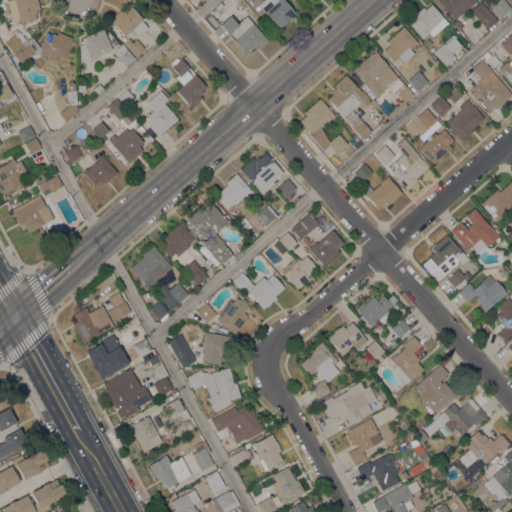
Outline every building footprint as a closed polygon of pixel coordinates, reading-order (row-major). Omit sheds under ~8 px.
[(7,0),(36,0),(41,18),(19,23),(19,22),(17,22),(17,19),(12,20),(7,0)] [(283,0),(296,14),(279,29),(258,5),(263,0),(283,0)] [(476,0),(454,20),(436,0),(476,0)] [(497,0),(503,0),(511,8),(501,17),(491,6),(497,0)] [(497,21),(487,30),(469,10),(480,1),(497,21)] [(447,23),(432,36),(428,32),(422,38),(406,21),(422,7),(425,10),(431,4),(447,23)] [(142,20),(141,21),(147,28),(137,37),(131,30),(124,36),(109,19),(120,9),(122,12),(126,9),(127,10),(131,6),(142,20)] [(210,14),(218,24),(214,27),(206,17),(210,14)] [(267,40),(256,50),(253,47),(250,50),(248,49),(244,53),(232,40),(234,38),(230,33),(228,35),(219,25),(229,16),(236,24),(246,16),(267,40)] [(457,19),(461,24),(457,28),(453,23),(457,19)] [(417,42),(409,49),(413,54),(404,62),(398,56),(392,61),(383,51),(389,45),(386,41),(402,26),(417,42)] [(79,56),(79,45),(83,43),(81,38),(102,29),(111,50),(81,63),(79,56)] [(14,35),(18,31),(25,39),(21,43),(22,44),(12,52),(4,43),(13,34),(14,35)] [(62,58),(56,56),(54,60),(39,54),(41,49),(39,48),(45,32),(51,35),(52,33),(56,35),(57,32),(71,37),(62,58)] [(511,37),(511,52),(509,55),(499,43),(509,34),(511,37)] [(451,53),(455,57),(445,66),(432,52),(442,43),(444,44),(453,36),(460,45),(451,53)] [(144,49),(135,57),(123,43),(128,38),(132,42),(136,39),(144,49)] [(432,44),(427,48),(423,43),(427,39),(432,44)] [(134,58),(125,66),(119,60),(118,61),(114,58),(116,56),(112,52),(121,44),(134,58)] [(30,54),(20,63),(13,54),(23,45),(30,54)] [(371,98),(361,86),(363,83),(351,70),(366,57),(367,57),(372,53),(372,54),(375,51),(378,54),(377,55),(403,84),(413,95),(404,102),(407,105),(390,120),(386,115),(393,108),(392,107),(394,106),(395,107),(399,104),(398,102),(399,101),(400,102),(402,101),(394,91),(396,90),(393,87),(390,90),(387,86),(375,97),(374,96),(371,98)] [(499,61),(492,67),(482,56),(487,51),(490,56),(492,54),(499,61)] [(194,74),(205,87),(201,90),(202,92),(199,95),(201,98),(190,107),(175,90),(182,85),(175,77),(178,75),(171,67),(174,64),(172,62),(176,57),(179,60),(181,59),(189,68),(186,70),(191,76),(194,74)] [(511,85),(497,68),(506,61),(507,63),(511,58),(511,85)] [(492,70),(491,71),(511,94),(496,109),(493,106),(487,111),(478,100),(477,101),(468,91),(477,83),(476,82),(480,78),(471,68),(481,59),(492,70)] [(427,82),(417,91),(407,79),(417,70),(427,82)] [(0,72),(12,94),(0,100),(0,72)] [(344,116),(327,98),(333,93),(331,91),(335,88),(333,85),(343,76),(344,77),(346,75),(356,88),(357,87),(361,91),(362,90),(368,98),(367,99),(370,101),(361,109),(357,104),(344,116)] [(102,88),(96,93),(92,89),(98,83),(102,88)] [(462,95),(452,103),(444,93),(454,85),(462,95)] [(135,99),(125,107),(117,97),(126,89),(135,99)] [(75,90),(76,100),(66,101),(65,91),(75,90)] [(167,99),(163,102),(177,118),(160,134),(145,117),(146,116),(145,115),(148,113),(149,114),(153,110),(145,102),(159,90),(167,99)] [(450,107),(439,116),(429,104),(440,95),(450,107)] [(124,108),(123,109),(126,113),(118,120),(112,113),(110,114),(107,111),(109,109),(106,106),(115,98),(124,108)] [(338,133),(347,144),(336,153),(329,145),(323,150),(308,134),(310,133),(299,121),(306,115),(303,112),(319,98),(334,116),(327,122),(326,121),(319,126),(329,141),(338,133)] [(483,118),(470,129),(472,131),(461,140),(445,122),(451,117),(452,117),(461,109),(459,107),(467,99),(483,118)] [(435,119),(425,128),(415,117),(426,108),(435,119)] [(129,121),(133,117),(139,123),(135,127),(129,121)] [(371,132),(362,139),(351,127),(360,119),(371,132)] [(108,131),(99,138),(91,129),(100,122),(108,131)] [(34,136),(23,142),(17,131),(29,125),(34,136)] [(143,142),(139,146),(140,147),(136,151),(138,153),(127,163),(107,139),(112,135),(113,135),(114,134),(116,136),(125,128),(128,131),(129,129),(130,130),(131,129),(143,142)] [(452,140),(447,144),(450,148),(432,163),(418,148),(427,140),(427,141),(436,133),(436,134),(443,128),(452,140)] [(411,142),(417,137),(421,141),(415,147),(411,142)] [(40,148),(29,154),(24,144),(35,138),(40,148)] [(427,167),(415,178),(417,180),(406,190),(390,172),(393,169),(393,168),(393,167),(391,164),(402,154),(394,145),(402,138),(417,154),(416,155),(421,160),(423,158),(429,164),(426,166),(427,167)] [(81,156),(69,162),(63,151),(75,145),(81,156)] [(394,156),(384,165),(374,154),(384,145),(394,156)] [(239,169),(252,157),(254,160),(257,156),(258,158),(265,152),(282,172),(272,182),(273,183),(261,194),(239,169)] [(117,172),(106,182),(103,180),(100,183),(98,182),(94,185),(83,173),(84,171),(83,170),(85,168),(86,169),(102,155),(117,172)] [(26,172),(18,177),(23,187),(16,190),(14,187),(2,194),(0,190),(0,165),(9,161),(13,158),(15,162),(19,160),(26,172)] [(371,172),(359,182),(352,173),(364,163),(371,172)] [(251,191),(245,196),(244,195),(234,203),(233,202),(226,209),(214,196),(226,185),(224,183),(235,173),(251,191)] [(50,192),(43,195),(38,185),(56,176),(62,186),(50,192)] [(380,182),(379,182),(386,176),(400,193),(394,198),(395,199),(389,204),(389,203),(386,205),(384,203),(377,209),(365,195),(380,182)] [(295,188),(284,198),(276,188),(286,178),(295,188)] [(511,203),(502,213),(503,214),(495,222),(479,203),(496,189),(498,192),(511,179),(511,203)] [(38,195),(44,206),(46,205),(53,219),(29,232),(26,227),(21,229),(10,210),(38,195)] [(203,237),(202,237),(199,240),(184,223),(188,220),(187,219),(201,206),(203,209),(210,203),(223,217),(224,217),(228,221),(217,231),(209,232),(203,237)] [(254,215),(266,205),(276,216),(264,226),(254,215)] [(467,250),(449,230),(459,222),(467,230),(469,229),(467,226),(471,223),(465,216),(474,208),(481,216),(480,217),(489,227),(490,226),(498,236),(497,236),(500,239),(496,243),(494,240),(490,243),(491,245),(489,246),(488,245),(486,247),(485,246),(476,253),(470,246),(467,250)] [(299,239),(290,228),(308,212),(317,223),(309,231),(299,239)] [(248,227),(242,231),(236,224),(241,219),(248,227)] [(180,222),(194,238),(187,244),(188,246),(177,256),(174,253),(169,257),(167,255),(166,255),(164,253),(165,252),(160,246),(165,242),(162,238),(180,222)] [(331,230),(343,243),(336,249),(338,252),(322,265),(307,248),(315,242),(316,243),(323,237),(331,230)] [(295,243),(287,250),(277,239),(286,232),(295,243)] [(436,281),(421,264),(428,258),(427,257),(433,252),(430,248),(445,234),(456,247),(457,246),(460,249),(453,255),(457,259),(456,264),(436,281)] [(222,243),(232,254),(223,262),(222,261),(220,263),(211,253),(222,243)] [(170,266),(154,281),(155,281),(148,287),(142,281),(130,268),(142,256),(141,255),(152,245),(170,266)] [(314,266),(309,270),(311,272),(306,276),(308,278),(307,279),(307,280),(298,288),(298,287),(296,288),(286,277),(285,278),(280,272),(297,257),(300,260),(305,255),(314,266)] [(182,269),(192,260),(207,276),(197,286),(187,274),(182,269)] [(464,277),(453,287),(446,279),(448,277),(447,275),(450,273),(451,274),(456,269),(464,277)] [(251,283),(242,291),(232,279),(241,271),(251,283)] [(272,274),(283,287),(274,296),(276,297),(270,302),(271,303),(266,307),(265,307),(262,309),(259,305),(256,301),(255,302),(254,300),(254,299),(253,298),(253,299),(250,296),(251,295),(247,290),(244,290),(250,284),(252,286),(262,277),(265,280),(272,274)] [(506,293),(497,301),(496,301),(485,311),(474,299),(477,296),(475,294),(466,302),(457,292),(468,283),(473,288),(488,274),(494,281),(495,280),(506,293)] [(187,294),(178,302),(180,305),(172,312),(160,298),(160,297),(155,291),(162,285),(168,290),(177,282),(187,294)] [(123,302),(125,301),(130,311),(118,318),(120,321),(113,325),(106,311),(112,308),(107,297),(118,292),(123,302)] [(364,304),(363,304),(372,296),(376,300),(382,295),(386,300),(392,294),(396,299),(390,305),(391,306),(385,311),(389,316),(381,324),(377,320),(369,326),(367,323),(368,322),(357,310),(364,304)] [(247,306),(243,312),(247,315),(234,334),(217,322),(220,317),(217,315),(228,299),(232,302),(235,297),(247,306)] [(511,303),(511,336),(504,344),(495,334),(504,326),(495,316),(500,311),(497,307),(507,298),(511,303)] [(148,309),(158,300),(167,312),(158,320),(156,318),(153,320),(150,315),(153,314),(148,309)] [(215,314),(205,323),(195,311),(206,302),(215,314)] [(96,335),(96,334),(82,342),(77,334),(71,324),(76,321),(72,314),(85,307),(88,312),(102,305),(113,326),(100,333),(96,335)] [(409,328),(398,337),(390,328),(401,319),(409,328)] [(212,322),(218,324),(216,330),(210,327),(212,322)] [(366,340),(356,349),(352,345),(348,348),(348,349),(341,355),(339,353),(340,352),(327,338),(333,332),(338,327),(339,328),(341,325),(344,328),(350,322),(366,340)] [(201,361),(204,342),(202,342),(204,332),(227,335),(223,357),(220,356),(219,364),(202,361),(201,361)] [(99,378),(85,352),(99,344),(98,341),(111,334),(117,346),(118,345),(127,362),(119,367),(99,378)] [(396,366),(395,366),(389,360),(403,347),(401,344),(412,335),(421,346),(413,353),(418,359),(416,362),(422,369),(409,381),(396,366)] [(145,338),(151,349),(138,356),(132,345),(145,338)] [(373,340),(383,351),(379,354),(383,358),(379,361),(376,357),(375,358),(365,347),(373,340)] [(337,361),(332,365),(338,372),(326,382),(317,372),(310,377),(299,364),(311,353),(309,351),(320,342),(337,361)] [(185,343),(191,354),(178,362),(172,350),(184,343),(185,343)] [(155,355),(158,361),(150,365),(147,360),(155,355)] [(413,386),(439,363),(448,373),(439,381),(441,384),(443,381),(454,394),(433,412),(422,400),(420,394),(413,386)] [(130,369),(139,387),(143,385),(150,398),(137,406),(138,409),(121,419),(104,389),(104,384),(130,369)] [(228,369),(233,383),(235,383),(239,397),(229,400),(230,403),(214,412),(206,398),(209,396),(204,383),(193,389),(186,377),(200,370),(201,372),(210,373),(228,369)] [(172,389),(159,395),(152,383),(165,376),(172,389)] [(329,391),(328,392),(329,395),(319,400),(318,398),(316,398),(310,387),(323,379),(329,391)] [(361,417),(349,424),(346,418),(342,420),(336,410),(326,415),(319,402),(331,396),(332,399),(347,390),(346,388),(359,381),(363,388),(368,386),(375,398),(366,403),(370,410),(360,416),(361,417)] [(183,409),(169,415),(164,405),(177,398),(183,409)] [(449,433),(441,424),(439,425),(438,424),(427,434),(423,429),(452,402),(458,409),(470,398),(485,416),(475,426),(472,423),(459,434),(454,429),(450,432),(449,433)] [(234,406),(235,410),(243,405),(247,411),(251,408),(263,430),(245,440),(244,438),(235,443),(225,426),(216,431),(210,419),(234,406)] [(27,443),(0,457),(0,412),(8,408),(16,422),(0,430),(0,444),(4,442),(2,438),(19,429),(27,443)] [(411,412),(405,418),(402,413),(406,409),(407,410),(408,409),(411,412)] [(152,425),(155,423),(157,428),(154,429),(157,434),(154,436),(158,444),(143,452),(135,438),(133,439),(126,426),(130,424),(130,425),(147,416),(152,425)] [(353,464),(347,452),(357,447),(355,444),(353,445),(345,431),(370,417),(377,432),(375,433),(379,441),(372,445),(372,446),(362,451),(365,457),(353,464)] [(427,435),(419,441),(415,435),(422,429),(427,435)] [(509,445),(500,452),(498,450),(487,460),(488,460),(484,463),(479,457),(478,458),(476,456),(475,457),(466,446),(468,443),(465,440),(476,430),(481,435),(483,434),(487,438),(489,437),(492,440),(499,434),(509,445)] [(254,443),(271,434),(275,441),(279,447),(278,447),(280,451),(277,452),(282,460),(263,470),(258,460),(260,459),(256,452),(254,449),(253,449),(251,445),(251,443),(253,442),(254,443)] [(413,449),(420,445),(425,456),(418,460),(413,449)] [(212,463),(200,470),(191,454),(203,447),(212,463)] [(511,491),(508,495),(501,488),(496,492),(487,481),(507,462),(502,456),(511,447),(511,491)] [(248,459),(235,466),(230,455),(243,448),(248,459)] [(23,479),(17,469),(15,470),(10,461),(22,455),(23,458),(41,449),(47,459),(46,460),(49,465),(23,479)] [(169,462),(180,456),(190,475),(176,482),(177,484),(171,488),(169,486),(166,488),(163,482),(161,483),(158,478),(156,479),(155,477),(154,478),(148,467),(149,467),(148,464),(165,454),(169,462)] [(385,454),(390,462),(393,461),(399,471),(394,474),(398,482),(386,488),(383,482),(378,484),(372,473),(362,479),(355,467),(368,460),(369,463),(385,454)] [(428,456),(432,465),(424,469),(419,460),(428,456)] [(0,471),(10,466),(19,482),(7,488),(7,489),(2,492),(2,491),(0,491),(0,471)] [(270,475),(287,466),(294,481),(297,479),(304,493),(283,504),(280,498),(278,498),(270,484),(274,482),(270,475)] [(441,475),(435,480),(431,474),(433,473),(430,469),(433,466),(436,470),(437,470),(441,475)] [(224,486),(213,492),(205,478),(217,472),(224,486)] [(55,479),(58,484),(59,484),(65,494),(48,504),(50,508),(42,511),(2,511),(0,508),(25,495),(30,504),(35,502),(30,492),(55,479)] [(382,496),(382,495),(405,483),(412,497),(408,499),(413,507),(404,511),(392,511),(391,510),(388,511),(386,507),(378,511),(376,511),(371,502),(382,496)] [(171,511),(173,510),(169,501),(193,488),(199,500),(192,504),(196,511),(171,511)] [(238,505),(224,511),(217,511),(211,500),(228,490),(228,492),(230,490),(238,505)] [(270,511),(260,511),(256,503),(269,496),(276,509),(270,511)] [(499,507),(488,508),(490,501),(493,501),(494,503),(503,496),(507,500),(499,507)] [(291,511),(289,508),(303,500),(307,507),(310,505),(313,511),(291,511)]
